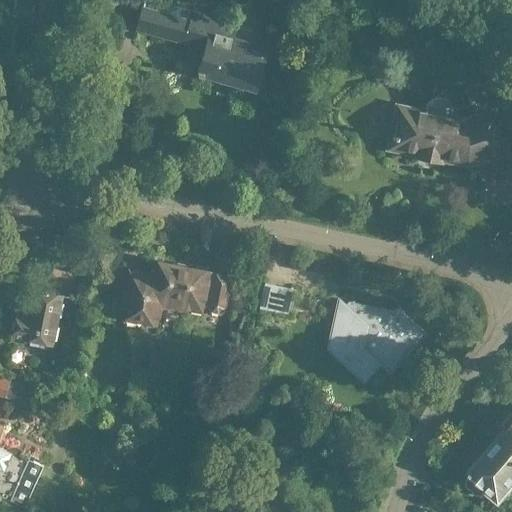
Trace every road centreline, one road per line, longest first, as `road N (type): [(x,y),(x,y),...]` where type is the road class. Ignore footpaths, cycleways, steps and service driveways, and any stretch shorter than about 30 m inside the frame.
road 1 (residential): [(511,291),(200,206),(19,185)]
road 2 (residential): [(397,511),(434,408),(476,351),(511,320)]
road 3 (residential): [(19,185),(50,0)]
